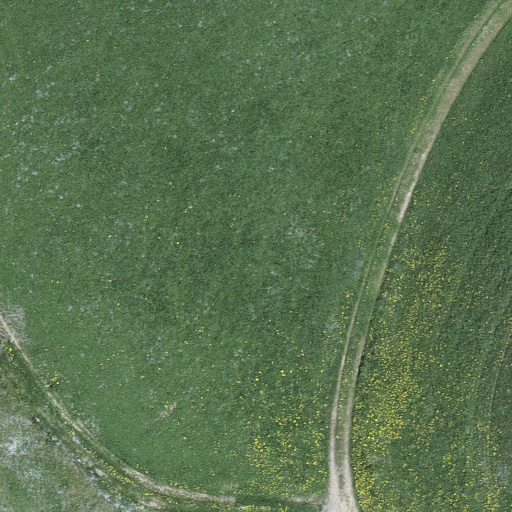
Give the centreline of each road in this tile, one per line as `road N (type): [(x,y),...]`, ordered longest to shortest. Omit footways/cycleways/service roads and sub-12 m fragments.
road 1 (track): [(344,511),(340,410),(410,175),(477,49),(511,11)]
road 2 (track): [(0,338),(59,422),(115,470),(167,494),(253,511)]
